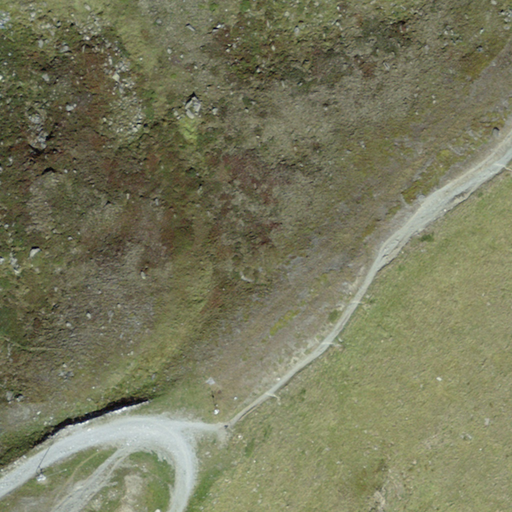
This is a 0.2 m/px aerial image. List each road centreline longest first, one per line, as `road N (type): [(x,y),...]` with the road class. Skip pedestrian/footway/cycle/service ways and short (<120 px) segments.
road 1 (track): [(511,148),(425,205),(326,341),(259,397),(59,446),(0,488)]
road 2 (track): [(124,426),(179,442),(187,473),(173,511)]
